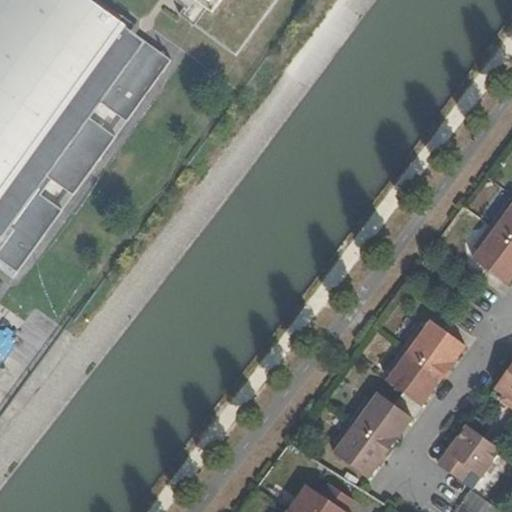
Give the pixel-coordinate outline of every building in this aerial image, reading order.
[(118,51),(128,37),(76,0),(0,0),(0,227),(12,236),(0,251),(0,268),(15,280),(21,272),(61,217),(39,201),(50,186),(72,203),(114,144),(88,124),(99,109),(125,129),(169,67),(143,48),(132,62),(118,51)] [(178,0),(187,6),(182,13),(239,55),(278,0),(178,0)] [(143,48),(128,37),(118,51),(132,62),(143,48)] [(505,207),(491,227),(511,242),(511,205),(509,210),(505,207)] [(0,276),(11,285),(15,280),(0,268),(0,251),(12,236),(0,227),(0,276)] [(472,261),(507,287),(511,280),(511,242),(491,227),(474,249),(478,252),(472,261)] [(452,365),(465,348),(432,324),(424,333),(420,329),(404,350),(442,378),(452,365)] [(15,333),(14,333),(9,328),(8,328),(7,328),(7,329),(5,332),(4,331),(2,331),(0,331),(0,330),(0,366),(14,347),(15,345),(15,344),(15,342),(14,341),(14,339),(13,338),(12,337),(14,335),(15,334),(15,333)] [(442,378),(404,350),(388,371),(393,375),(387,384),(421,408),(441,380),(442,378)] [(455,368),(452,365),(442,378),(441,380),(445,382),(455,368)] [(511,411),(511,366),(494,391),(499,395),(497,400),(511,411)] [(366,402),(351,422),(390,450),(411,421),(377,397),(371,405),(366,402)] [(333,457),(366,481),(378,465),(390,450),(351,422),(335,444),(339,448),(333,457)] [(287,444),(290,439),(275,429),(252,459),(267,471),(287,444)] [(489,480),(505,459),(496,453),(466,431),(439,469),(465,489),(477,472),(489,480)] [(392,452),(390,450),(378,465),(380,466),(392,452)] [(286,508),(286,509),(289,511),(344,511),(343,511),(351,498),(327,482),(319,493),(305,484),(288,509),(286,508)] [(467,495),(464,511),(485,511),(487,497),(467,495)]
